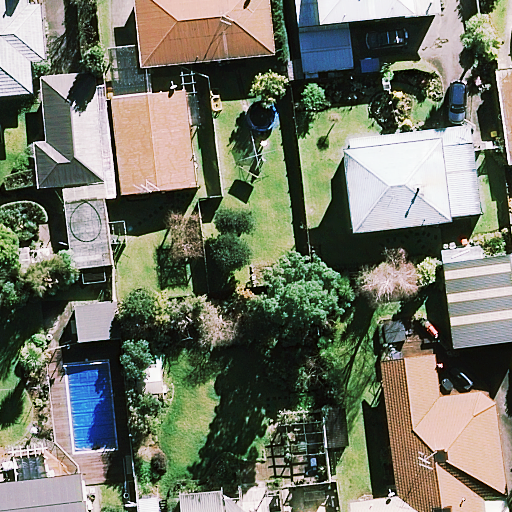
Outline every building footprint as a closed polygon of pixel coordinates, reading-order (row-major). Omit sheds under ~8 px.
[(31,0),(0,0),(0,94),(36,92),(34,59),(49,58),(46,4),(32,5),(31,0)] [(276,54),(270,0),(139,0),(147,67),(276,54)] [(441,12),(440,0),(297,0),(303,73),(356,70),(353,18),(441,12)] [(511,60),(499,63),(511,160),(511,60)] [(105,183),(96,76),(44,81),(48,140),(38,140),(42,187),(105,183)] [(197,187),(190,92),(116,98),(123,192),(197,187)] [(482,214),(471,129),(349,143),(359,229),(482,214)] [(104,185),(66,191),(78,269),(116,263),(104,185)] [(511,256),(447,265),(457,346),(511,339),(511,256)] [(118,288),(78,290),(80,340),(121,338),(118,288)] [(356,503),(356,511),(508,511),(497,391),(442,397),(438,357),(387,362),(401,498),(356,503)] [(94,511),(90,472),(0,480),(0,511),(94,511)] [(343,511),(342,504),(259,511),(224,511),(222,488),(184,492),(185,511),(343,511)]
